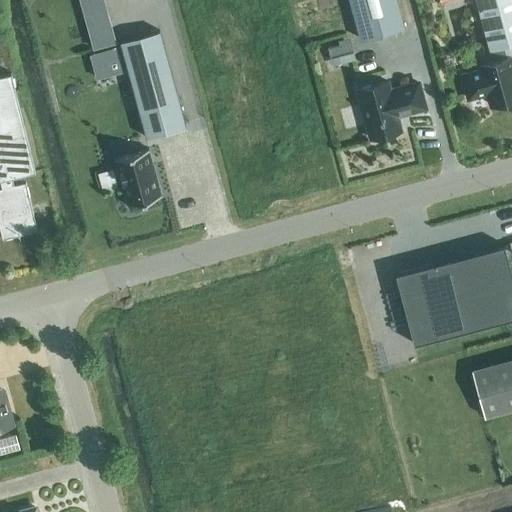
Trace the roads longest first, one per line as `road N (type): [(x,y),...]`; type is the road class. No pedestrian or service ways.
road 1 (unclassified): [(511,169),(49,298)]
road 2 (unclassified): [(107,511),(49,298)]
